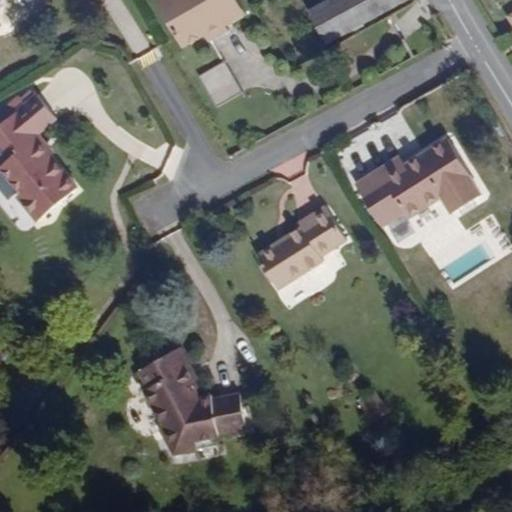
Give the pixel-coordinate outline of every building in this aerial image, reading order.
[(0,0),(0,18),(21,19),(21,0),(0,0)] [(184,0),(179,3),(209,55),(231,42),(249,32),(269,20),(257,0),(184,0)] [(371,71),(460,19),(447,0),(390,0),(345,28),(371,71)] [(231,42),(234,46),(252,35),(249,32),(231,42)] [(250,65),(221,83),(239,113),(269,95),(250,65)] [(10,150),(7,153),(17,162),(7,173),(23,188),(20,191),(44,214),(40,221),(56,237),(62,239),(98,197),(49,152),(65,131),(43,112),(23,134),(10,150)] [(5,145),(10,150),(23,134),(19,130),(5,145)] [(410,192),(404,182),(381,196),(406,238),(428,226),(433,230),(467,208),(478,224),(507,206),(475,150),(430,179),(410,192)] [(17,162),(7,153),(0,161),(0,167),(7,173),(17,162)] [(424,170),(404,182),(410,192),(430,179),(424,170)] [(375,256),(353,222),(327,238),(330,243),(287,272),(309,307),(354,280),(351,273),(375,256)] [(216,396),(198,366),(159,387),(169,405),(163,410),(184,445),(192,441),(202,460),(239,457),(239,447),(264,445),(261,413),(232,416),(215,412),(210,401),(216,396)]
